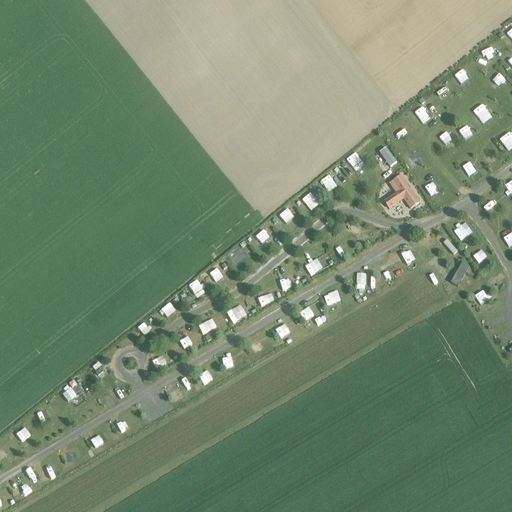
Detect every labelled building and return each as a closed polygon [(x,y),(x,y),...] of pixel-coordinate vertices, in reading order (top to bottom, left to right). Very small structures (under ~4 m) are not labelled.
[(496,39),(505,33),(500,27),(492,33),(496,39)] [(508,75),(511,72),(511,61),(510,58),(500,63),(508,75)] [(487,87),(497,83),(492,72),(482,76),(487,87)] [(436,101),(444,95),(436,84),(428,90),(436,101)] [(511,113),(511,112),(511,96),(510,94),(501,103),(511,113)] [(403,108),(412,119),(421,112),(412,100),(403,108)] [(391,131),(382,135),(388,145),(397,140),(391,131)] [(370,152),(382,168),(390,163),(377,147),(370,152)] [(345,170),(353,164),(345,154),(337,160),(345,170)] [(322,191),(328,184),(319,175),(312,182),(322,191)] [(419,203),(401,176),(390,184),(397,194),(384,202),(389,209),(401,201),(408,211),(419,203)] [(425,187),(418,191),(423,201),(430,197),(425,187)] [(303,188),(297,193),(305,202),(311,197),(303,188)] [(286,221),(282,214),(278,217),(275,212),(269,216),(276,227),(286,221)] [(449,223),(442,228),(451,240),(458,235),(449,223)] [(251,243),(260,236),(254,230),(246,237),(251,243)] [(474,249),(464,253),(469,264),(479,260),(474,249)] [(402,263),(406,255),(400,253),(397,261),(402,263)] [(379,268),(384,266),(378,255),(373,258),(379,268)] [(300,274),(310,272),(308,260),(297,263),(300,274)] [(201,274),(209,285),(218,278),(210,267),(201,274)] [(350,275),(343,283),(349,288),(356,280),(350,275)] [(282,278),(272,279),(273,291),(283,290),(282,278)] [(191,280),(175,291),(180,297),(195,287),(191,280)] [(173,338),(172,347),(182,348),(183,339),(173,338)] [(248,361),(253,357),(248,350),(243,354),(248,361)] [(158,362),(157,352),(148,353),(148,363),(158,362)] [(227,368),(232,362),(220,352),(215,358),(227,368)] [(89,361),(82,366),(86,371),(93,367),(89,361)] [(173,380),(167,390),(178,398),(185,387),(173,380)] [(122,433),(123,419),(115,418),(114,432),(122,433)] [(89,434),(88,443),(100,444),(101,436),(89,434)] [(6,481),(3,490),(15,493),(18,484),(6,481)]
